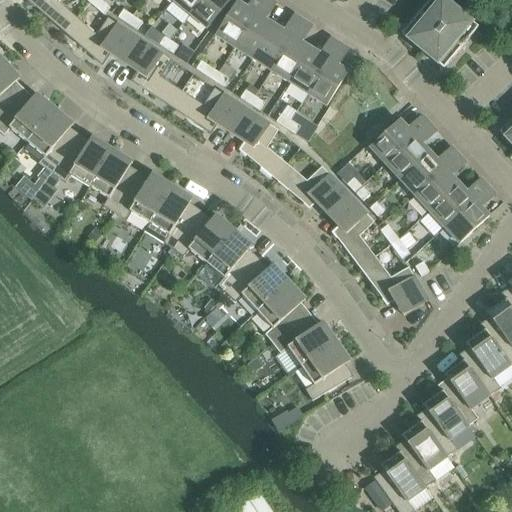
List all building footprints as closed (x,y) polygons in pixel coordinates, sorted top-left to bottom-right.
[(28,0),(26,2),(64,34),(76,20),(57,3),(60,0),(28,0)] [(98,0),(93,0),(89,5),(94,9),(101,2),(98,0)] [(174,0),(173,3),(189,16),(202,0),(174,0)] [(202,0),(189,16),(206,31),(231,0),(202,0)] [(215,37),(234,49),(265,0),(251,0),(246,10),(236,4),(215,37)] [(267,0),(265,0),(234,49),(252,61),(274,27),(265,22),(276,5),(267,0)] [(441,0),(430,0),(401,36),(443,71),(477,29),(441,0)] [(109,9),(101,2),(94,9),(103,17),(109,9)] [(117,19),(127,26),(132,18),(123,11),(117,19)] [(165,35),(180,21),(169,11),(155,24),(165,35)] [(274,27),(252,61),(270,73),(303,22),(293,16),(282,33),(274,27)] [(132,18),(127,26),(136,32),(142,24),(132,18)] [(109,55),(123,65),(139,41),(107,20),(96,37),(76,20),(64,34),(101,67),(109,55)] [(303,22),(270,73),(289,84),(310,50),(301,45),(312,28),(303,22)] [(159,35),(153,43),(163,50),(168,42),(159,35)] [(310,50),(289,84),(307,96),(339,45),(329,39),(319,56),(310,50)] [(131,83),(171,109),(181,93),(159,79),(171,62),(139,41),(123,65),(137,74),(131,83)] [(168,42),(163,50),(172,56),(178,48),(168,42)] [(339,45),(307,96),(326,108),(347,74),(338,68),(349,51),(339,45)] [(0,116),(24,92),(15,83),(18,81),(18,82),(19,81),(3,63),(0,65),(0,116)] [(195,71),(213,82),(218,74),(200,63),(195,71)] [(218,74),(213,82),(222,89),(228,81),(218,74)] [(216,126),(230,135),(246,111),(214,90),(203,107),(181,93),(171,109),(210,135),(216,126)] [(24,92),(0,116),(0,134),(3,138),(9,130),(26,145),(54,111),(35,96),(34,97),(35,97),(33,100),(24,92)] [(239,100),(249,106),(254,98),(245,92),(239,100)] [(254,98),(249,106),(258,112),(264,104),(254,98)] [(54,111),(26,145),(44,159),(38,166),(51,176),(79,137),(69,130),(71,127),(72,128),(73,127),(54,111)] [(239,152),(274,181),(286,166),(266,149),(277,132),(246,111),(230,135),(244,145),(239,152)] [(275,124),(285,130),(290,122),(281,116),(275,124)] [(369,149),(385,166),(429,125),(421,117),(406,130),(399,122),(369,149)] [(511,121),(499,134),(511,147),(511,121)] [(290,122),(285,130),(294,136),(300,128),(290,122)] [(429,125),(385,166),(399,182),(429,154),(422,147),(436,133),(429,125)] [(79,137),(51,176),(65,185),(70,177),(89,189),(111,152),(90,139),(90,140),(90,141),(88,144),(79,137)] [(429,154),(399,182),(414,197),(458,157),(450,148),(436,162),(429,154)] [(111,152),(89,189),(108,200),(103,208),(114,215),(139,174),(129,168),(130,165),(131,166),(132,165),(111,152)] [(458,157),(414,197),(429,213),(458,186),(451,178),(466,165),(458,157)] [(336,176),(346,186),(354,195),(361,188),(365,184),(347,164),(336,176)] [(315,204),(326,216),(347,196),(321,169),(306,183),(286,166),(274,181),(308,210),(315,204)] [(139,174),(114,215),(125,222),(130,214),(149,225),(171,188),(150,176),(150,177),(149,180),(139,174)] [(458,186),(429,213),(429,214),(422,220),(436,236),(443,229),(444,229),(487,188),(480,180),(465,193),(458,186)] [(171,188),(149,225),(168,237),(163,245),(173,252),(200,213),(189,205),(190,202),(191,202),(192,201),(171,188)] [(369,196),(361,188),(354,195),(362,203),(369,196)] [(487,188),(444,229),(459,245),(488,218),(481,210),(495,196),(487,188)] [(332,234),(359,270),(374,259),(359,238),(373,224),(347,196),(326,216),(338,228),(332,234)] [(369,210),(377,219),(384,212),(376,204),(369,210)] [(200,213),(173,252),(183,259),(189,252),(206,266),(233,232),(214,217),(213,218),(214,218),(212,221),(200,213)] [(386,241),(394,236),(387,227),(379,232),(386,241)] [(95,229),(86,239),(93,245),(102,235),(95,229)] [(206,266),(196,277),(213,291),(217,287),(226,295),(258,261),(248,251),(250,248),(251,249),(252,248),(233,232),(206,266)] [(409,255),(402,246),(394,252),(401,261),(409,255)] [(403,317),(427,303),(408,269),(390,280),(374,259),(359,270),(386,306),(394,302),(403,317)] [(258,261),(226,295),(234,304),(241,297),(256,314),(288,284),(272,266),(271,267),(271,268),(269,270),(258,261)] [(420,279),(429,274),(423,264),(414,269),(420,279)] [(511,288),(501,296),(505,302),(506,301),(511,310),(511,281),(507,285),(508,286),(509,286),(511,288)] [(264,336),(272,346),(309,316),(300,305),(303,303),(304,303),(305,302),(288,284),(256,314),(271,330),(264,336)] [(489,319),(479,326),(484,332),(510,367),(511,365),(511,310),(506,301),(505,302),(486,316),(487,317),(487,316),(489,319)] [(211,302),(204,310),(209,314),(216,307),(211,302)] [(309,316),(272,346),(280,355),(287,350),(300,368),(335,344),(322,323),(320,324),(321,325),(318,327),(309,316)] [(468,350),(458,357),(463,363),(488,398),(490,397),(493,394),(499,390),(492,380),(510,367),(484,332),(465,346),(465,347),(466,347),(468,350)] [(349,364),(335,344),(300,368),(313,386),(305,392),(311,403),(351,379),(352,380),(353,379),(345,366),(348,364),(349,364)] [(255,360),(247,366),(253,373),(261,367),(255,360)] [(447,380),(437,388),(441,394),(442,393),(467,428),(478,421),(471,411),(488,398),(463,363),(443,377),(444,378),(445,377),(447,380)] [(426,411),(416,418),(420,424),(421,424),(446,459),(457,451),(449,441),(467,428),(442,393),(441,394),(422,408),(423,409),(424,408),(426,411)] [(297,409),(288,414),(294,424),(301,421),(303,419),(297,409)] [(404,442),(394,449),(399,455),(425,490),(435,482),(428,472),(446,459),(421,424),(420,424),(401,438),(402,439),(404,442)] [(383,472),(373,480),(396,511),(413,511),(407,503),(425,490),(399,455),(380,469),(380,470),(381,469),(383,472)] [(375,485),(366,492),(380,511),(390,505),(375,485)] [(249,502),(234,511),(269,511),(259,496),(249,502)]
